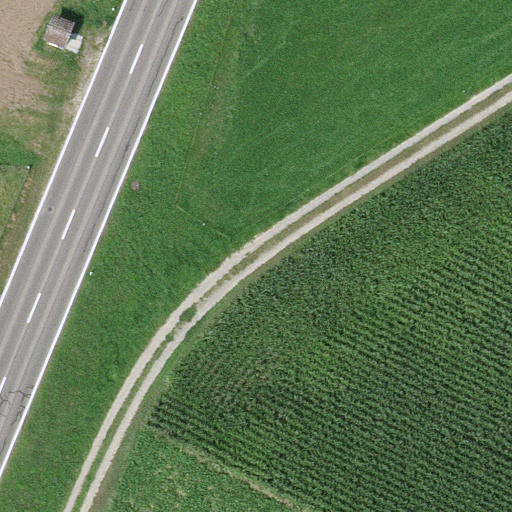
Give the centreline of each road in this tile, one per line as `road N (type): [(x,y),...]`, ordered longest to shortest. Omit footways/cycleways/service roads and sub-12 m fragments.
road 1 (track): [(511,88),(249,255),(171,332),(77,511)]
road 2 (secondary): [(0,407),(167,0)]
